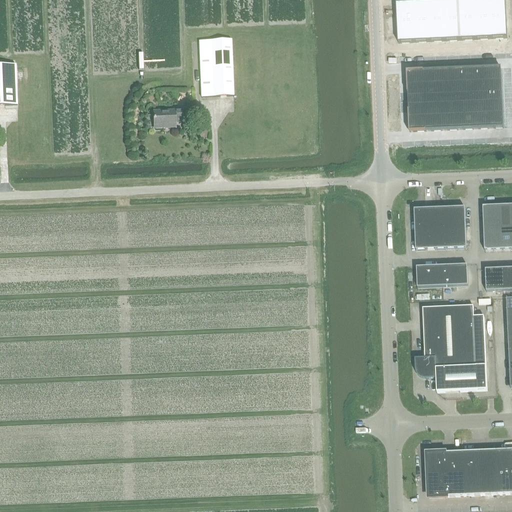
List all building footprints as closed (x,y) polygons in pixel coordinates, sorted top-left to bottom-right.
[(506,0),(397,6),(399,44),(508,39),(506,0)] [(232,41),(199,42),(201,98),(234,96),(232,41)] [(44,105),(42,62),(16,63),(16,66),(0,66),(0,106),(18,106),(44,105)] [(501,68),(407,73),(410,132),(504,128),(501,68)] [(175,111),(154,112),(154,121),(155,121),(155,129),(176,128),(176,123),(183,122),(182,108),(174,109),(175,111)] [(511,207),(483,208),(485,252),(511,251),(511,207)] [(465,209),(445,210),(415,211),(416,252),(467,250),(465,209)] [(417,269),(418,289),(469,287),(468,267),(417,269)] [(511,270),(486,271),(487,293),(511,292),(511,270)] [(425,360),(416,360),(416,371),(417,375),(419,378),(421,379),(423,380),(426,380),(437,380),(437,394),(488,392),(487,367),(485,317),(475,318),(474,308),(423,310),(425,360)] [(511,495),(511,451),(428,455),(430,499),(511,495)]
